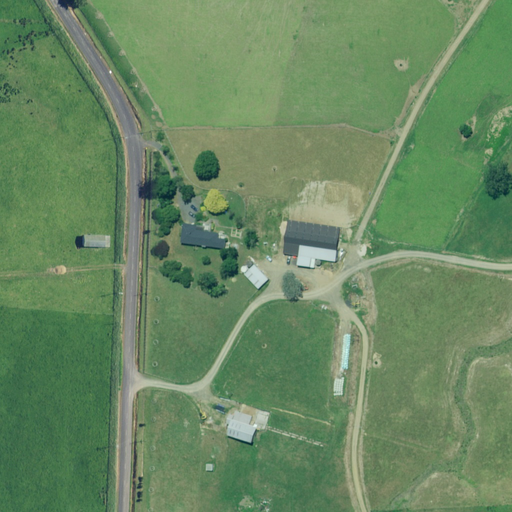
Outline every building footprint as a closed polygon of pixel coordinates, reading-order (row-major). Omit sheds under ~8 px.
[(185,224),(183,244),(226,248),(227,233),(197,230),(198,225),(185,224)] [(108,247),(108,236),(83,235),(82,246),(108,247)] [(298,265),(315,268),(316,265),(322,266),(323,259),(336,261),(338,250),(300,245),(298,265)] [(269,279),(255,265),(246,274),(259,289),(269,279)] [(251,425),(253,416),(233,410),(229,424),(233,425),(230,435),(254,443),(259,428),(251,425)]
